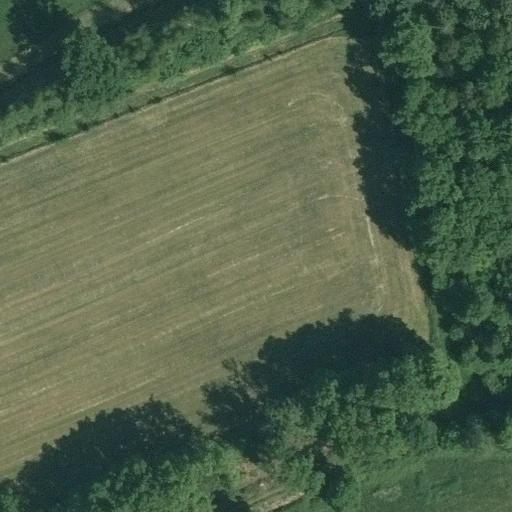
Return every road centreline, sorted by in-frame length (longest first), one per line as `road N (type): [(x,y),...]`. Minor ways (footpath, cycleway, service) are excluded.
road 1 (track): [(0,150),(112,97),(251,49),(357,18),(379,25)]
road 2 (track): [(212,511),(461,402)]
